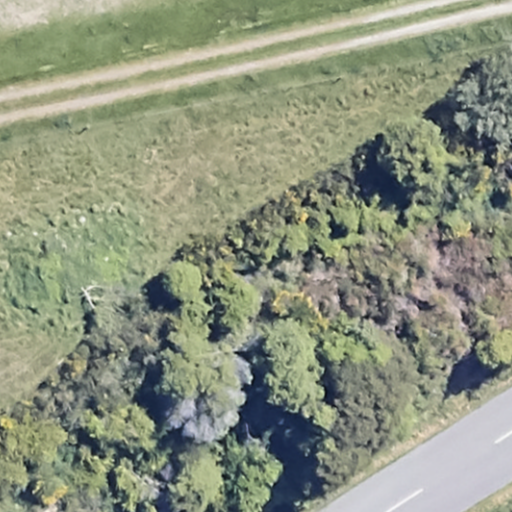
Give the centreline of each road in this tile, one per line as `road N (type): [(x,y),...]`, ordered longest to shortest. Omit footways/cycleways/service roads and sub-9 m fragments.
road 1 (track): [(511,20),(0,118)]
road 2 (tertiary): [(394,511),(511,435)]
